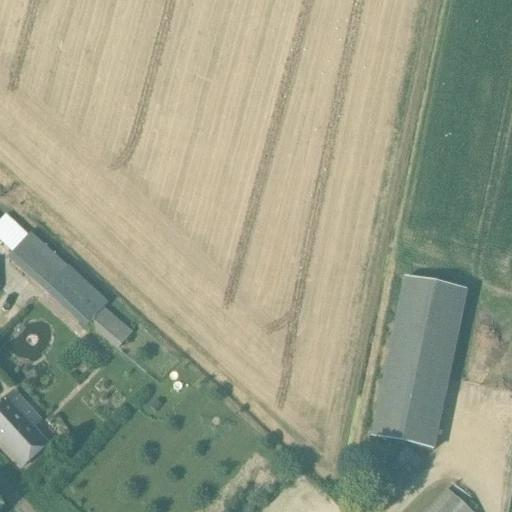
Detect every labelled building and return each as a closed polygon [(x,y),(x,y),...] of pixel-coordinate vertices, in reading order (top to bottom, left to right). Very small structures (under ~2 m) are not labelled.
[(109,304),(31,234),(8,259),(86,331),(90,326),(118,351),(133,334),(105,309),(109,304)] [(404,281),(372,439),(433,451),(466,293),(404,281)] [(38,419),(15,394),(0,407),(0,443),(23,469),(48,446),(30,426),(38,419)] [(377,479),(392,492),(420,461),(406,447),(377,479)] [(469,511),(447,491),(427,511),(469,511)]
